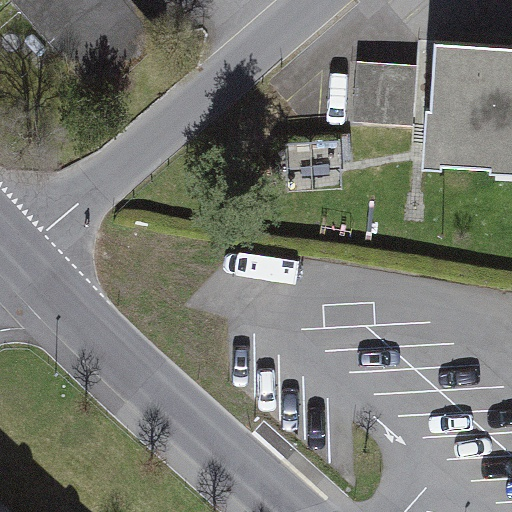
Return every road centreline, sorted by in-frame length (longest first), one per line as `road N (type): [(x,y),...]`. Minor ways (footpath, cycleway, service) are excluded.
road 1 (residential): [(336,0),(26,267)]
road 2 (residential): [(26,267),(293,511)]
